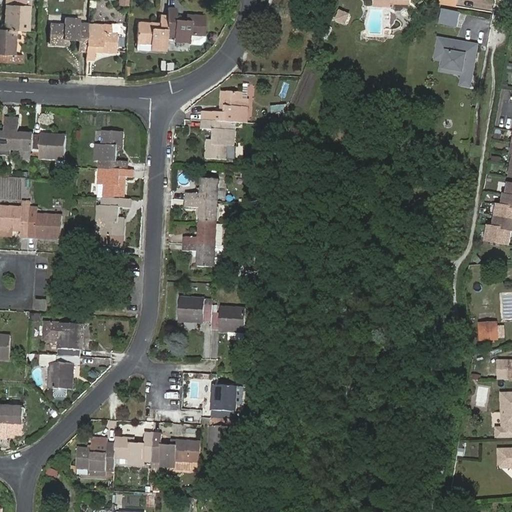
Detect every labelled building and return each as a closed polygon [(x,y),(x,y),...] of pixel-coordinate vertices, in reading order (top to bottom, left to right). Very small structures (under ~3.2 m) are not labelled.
[(30,0),(7,0),(7,5),(6,5),(6,14),(8,14),(8,19),(5,19),(5,30),(16,30),(28,31),(30,0)] [(168,8),(168,16),(167,36),(175,36),(174,40),(190,41),(191,35),(205,36),(206,16),(191,15),(191,20),(177,19),(177,8),(168,8)] [(442,8),(440,24),(459,27),(461,11),(442,8)] [(340,10),(336,19),(345,23),(349,14),(340,10)] [(168,16),(160,16),(160,28),(151,28),(151,23),(138,22),(137,42),(151,43),(151,49),(167,50),(167,36),(168,16)] [(64,24),(50,24),(49,43),(63,44),(63,39),(79,40),(79,51),(86,51),(88,25),(88,24),(80,23),(80,19),(64,18),(64,24)] [(88,25),(86,51),(86,59),(94,59),(95,46),(102,46),(102,51),(116,52),(118,32),(120,33),(121,22),(112,21),(112,26),(88,25)] [(0,62),(24,64),(24,56),(15,56),(16,30),(5,30),(0,29),(0,62)] [(205,36),(191,35),(190,41),(190,44),(200,44),(205,40),(205,36)] [(438,39),(435,57),(445,59),(443,69),(462,73),(462,76),(472,78),(478,45),(463,43),(462,45),(458,44),(458,42),(438,39)] [(445,59),(435,57),(434,61),(441,62),(440,72),(462,76),(462,73),(443,69),(445,59)] [(472,78),(462,76),(460,86),(470,88),(472,78)] [(212,121),(235,122),(247,123),(248,99),(241,98),(242,92),(222,91),(221,105),(228,106),(228,114),(221,113),(213,113),(213,112),(203,111),(202,121),(212,121)] [(286,105),(271,106),(271,113),(286,112),(286,105)] [(4,132),(0,132),(0,154),(10,155),(11,149),(12,118),(5,117),(4,132)] [(19,133),(19,129),(20,118),(12,118),(11,149),(20,150),(31,150),(33,151),(34,135),(34,134),(19,133)] [(207,159),(227,160),(228,145),(234,146),(235,122),(212,121),(202,121),(202,128),(215,129),(214,140),(208,140),(207,159)] [(100,160),(99,168),(127,170),(127,161),(115,161),(116,146),(122,147),(123,131),(103,131),(102,145),(96,145),(95,160),(100,160)] [(40,158),(66,159),(67,136),(56,135),(56,138),(51,138),(51,135),(41,135),(41,136),(34,135),(33,151),(33,156),(40,157),(40,158)] [(20,150),(20,159),(31,159),(31,150),(20,150)] [(127,170),(99,168),(98,198),(103,198),(124,199),(124,186),(119,186),(120,177),(133,177),(133,170),(127,170)] [(202,194),(186,193),(186,200),(201,201),(218,202),(219,179),(202,179),(202,194)] [(511,180),(511,181),(510,192),(507,192),(505,203),(501,202),(496,226),(491,225),(489,239),(511,243),(511,180)] [(124,199),(103,198),(103,206),(98,205),(98,222),(104,222),(103,244),(123,245),(123,222),(117,222),(118,207),(130,208),(131,200),(124,199)] [(201,208),(200,223),(217,223),(218,202),(201,201),(186,200),(186,207),(201,208)] [(31,202),(23,201),(23,207),(0,205),(0,235),(7,236),(7,227),(13,227),(12,230),(22,231),(21,237),(29,237),(29,236),(30,207),(31,202)] [(45,238),(46,236),(51,236),(51,239),(61,239),(63,215),(38,214),(38,207),(30,207),(29,236),(36,237),(36,238),(45,238)] [(184,244),(216,245),(216,243),(222,243),(222,226),(217,226),(217,223),(200,223),(200,237),(184,237),(184,244)] [(216,245),(184,244),(184,251),(199,252),(198,267),(225,268),(226,246),(216,245)] [(240,279),(250,279),(251,269),(240,268),(240,279)] [(195,323),(204,323),(204,322),(212,322),(212,313),(213,306),(205,305),(205,300),(205,299),(180,298),(179,322),(189,322),(189,320),(195,320),(195,323)] [(46,300),(36,300),(36,309),(46,310),(46,300)] [(219,331),(228,331),(228,340),(244,341),(246,309),(220,307),(220,314),(212,313),(212,322),(211,329),(219,330),(219,331)] [(80,357),(81,349),(82,350),(82,340),(79,340),(80,335),(83,335),(83,324),(45,322),(44,330),(52,339),(59,339),(58,356),(80,357)] [(496,323),(480,324),(480,340),(497,340),(496,323)] [(0,358),(10,359),(11,336),(0,336),(0,338),(0,358)] [(27,354),(27,361),(36,362),(36,354),(27,354)] [(74,364),(80,364),(80,357),(58,356),(48,355),(41,355),(41,362),(50,363),(49,388),(72,389),(73,379),(70,379),(71,373),(73,373),(74,364)] [(212,401),(212,410),(213,410),(212,418),(235,419),(236,402),(243,402),(243,387),(213,385),(212,395),(215,395),(215,401),(212,401)] [(165,391),(164,398),(169,399),(168,408),(177,409),(179,393),(165,391)] [(511,438),(511,395),(496,395),(497,438),(511,438)] [(2,406),(1,423),(0,438),(7,438),(8,423),(23,424),(24,407),(2,406)] [(212,418),(212,426),(211,425),(210,435),(213,435),(213,440),(210,440),(209,451),(233,453),(234,428),(250,429),(250,420),(235,419),(212,418)] [(116,444),(115,458),(129,459),(128,464),(144,465),(145,460),(152,461),(154,433),(146,433),(145,445),(129,444),(130,438),(116,437),(116,444)] [(152,461),(160,461),(160,466),(176,467),(176,470),(190,470),(190,461),(191,442),(177,441),(177,446),(161,445),(161,434),(154,433),(152,461)] [(108,437),(92,437),(91,449),(77,448),(76,468),(90,469),(90,475),(106,475),(106,471),(114,471),(115,458),(116,444),(108,444),(108,437)] [(200,461),(201,442),(191,442),(190,461),(200,461)] [(511,449),(499,450),(500,468),(511,468),(511,449)] [(48,468),(46,474),(56,477),(58,471),(48,468)]
